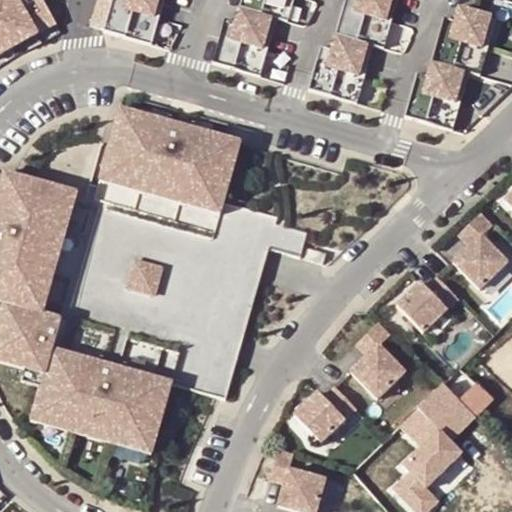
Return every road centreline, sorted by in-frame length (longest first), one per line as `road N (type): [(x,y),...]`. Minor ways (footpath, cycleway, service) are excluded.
road 1 (residential): [(452,179),(301,334),(243,433),(215,511)]
road 2 (residential): [(385,147),(402,79),(439,0)]
road 3 (residential): [(288,119),(307,49),(333,0)]
